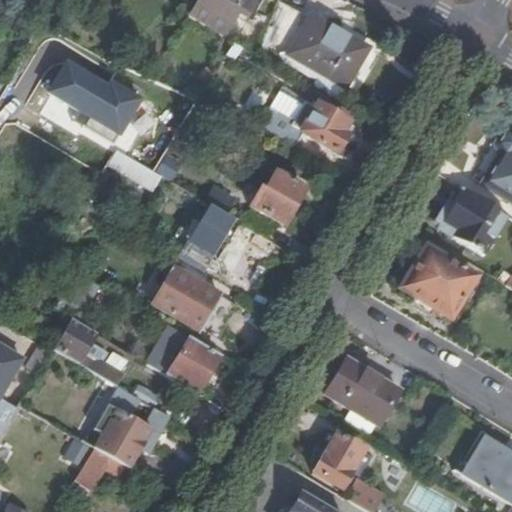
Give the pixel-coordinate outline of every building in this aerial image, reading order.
[(197,0),(187,17),(222,38),(236,16),(243,20),(258,0),(256,0),(197,0)] [(340,91),(363,54),(307,20),(284,55),(340,91)] [(134,110),(63,69),(34,119),(72,141),(82,124),(115,143),(134,110)] [(270,137),(293,151),(301,140),(333,158),(343,143),(339,139),(344,128),(314,110),(298,135),(279,125),(270,137)] [(339,139),(343,143),(350,132),(344,128),(339,139)] [(511,207),(511,138),(500,140),(493,152),(498,164),(482,189),(511,207)] [(150,176),(114,155),(108,165),(144,187),(150,176)] [(154,175),(166,183),(176,165),(164,158),(154,175)] [(280,228),(302,192),(273,174),(265,187),(261,184),(247,207),(280,228)] [(504,218),(461,192),(451,207),(446,204),(435,222),(452,233),(449,239),(481,257),(504,218)] [(236,227),(220,217),(213,229),(230,238),(236,227)] [(245,286),(270,246),(236,227),(230,238),(214,266),(213,267),(245,286)] [(152,247),(190,269),(198,256),(200,253),(162,230),(152,247)] [(448,323),(473,283),(424,252),(398,293),(415,302),(417,300),(434,310),(432,313),(448,323)] [(206,279),(213,267),(214,266),(198,256),(190,269),(206,279)] [(198,338),(219,302),(171,272),(149,308),(198,338)] [(98,293),(72,278),(51,310),(73,323),(78,326),(98,293)] [(55,353),(114,387),(122,375),(102,362),(106,355),(91,346),(97,337),(78,326),(73,323),(55,353)] [(184,344),(168,335),(156,354),(172,364),(184,344)] [(196,395),(216,363),(184,344),(172,364),(164,377),(196,395)] [(42,376),(55,353),(43,346),(30,367),(42,376)] [(0,445),(19,414),(1,403),(25,363),(0,347),(0,445)] [(373,429),(394,395),(341,363),(321,397),(373,429)] [(103,457),(122,469),(129,458),(142,465),(163,430),(130,411),(123,424),(109,446),(103,457)] [(102,441),(109,446),(123,424),(115,419),(102,441)] [(335,494),(358,457),(330,440),(307,477),(335,494)] [(511,461),(480,442),(468,461),(471,464),(462,481),(511,511),(511,461)] [(117,478),(122,469),(103,457),(96,453),(78,483),(91,491),(104,471),(117,478)] [(352,482),(340,502),(356,511),(380,511),(382,509),(366,500),(369,493),(352,482)] [(0,511),(7,511),(11,506),(0,499),(0,511)] [(316,511),(295,499),(286,511),(316,511)]
